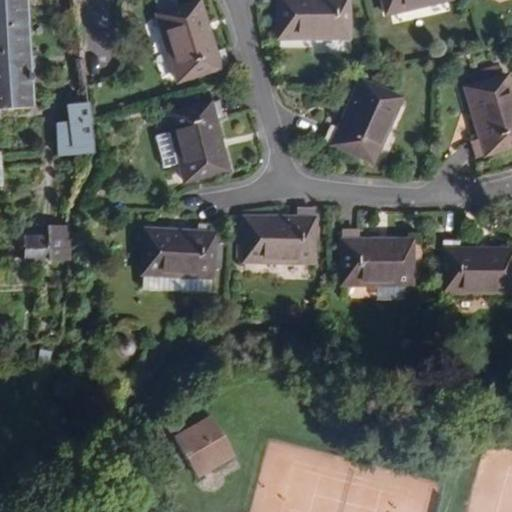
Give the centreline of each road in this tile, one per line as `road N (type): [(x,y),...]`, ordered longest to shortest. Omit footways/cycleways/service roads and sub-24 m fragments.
road 1 (residential): [(283,194),(441,196),(511,181)]
road 2 (residential): [(238,0),(283,194)]
